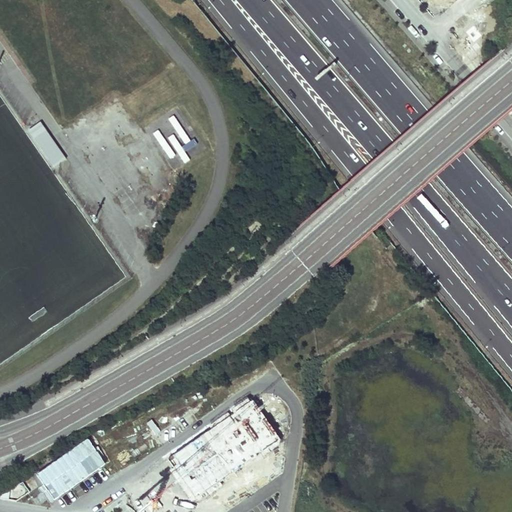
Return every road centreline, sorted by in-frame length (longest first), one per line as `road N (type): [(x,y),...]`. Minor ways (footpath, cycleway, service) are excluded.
road 1 (unclassified): [(511,63),(232,304),(0,432)]
road 2 (unclassified): [(0,466),(247,325),(511,97)]
road 3 (motorway): [(220,0),(511,357)]
road 4 (motorway): [(251,0),(511,300)]
road 5 (motorway): [(511,233),(310,0)]
road 6 (unknown): [(142,467),(287,478)]
road 7 (residential): [(511,128),(430,35)]
